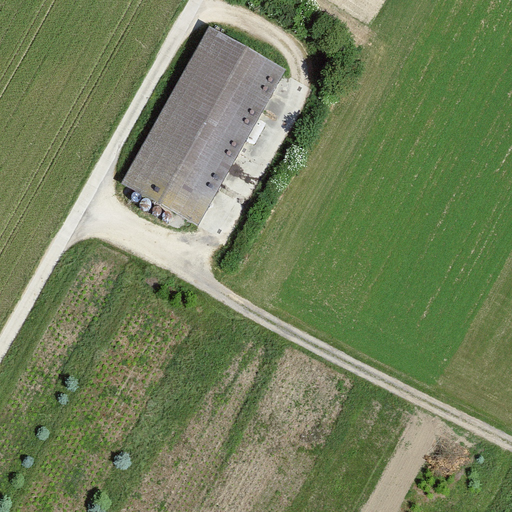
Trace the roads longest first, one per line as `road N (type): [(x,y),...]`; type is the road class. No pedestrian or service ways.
road 1 (track): [(76,224),(222,291),(424,409),(511,446)]
road 2 (track): [(203,0),(0,360)]
